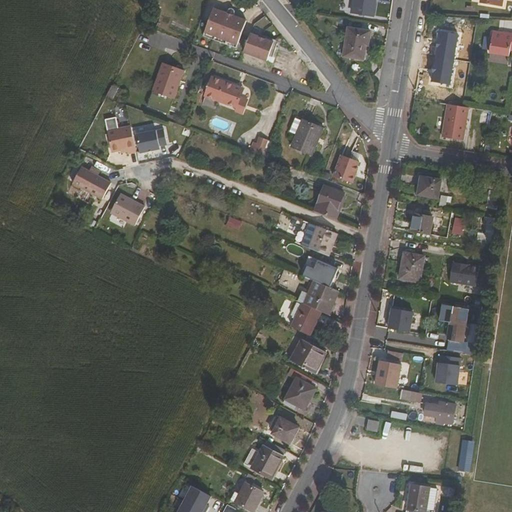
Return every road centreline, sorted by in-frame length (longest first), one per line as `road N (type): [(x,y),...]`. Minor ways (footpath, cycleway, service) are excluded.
road 1 (unclassified): [(295,511),(352,381),(377,238)]
road 2 (residential): [(377,238),(173,162),(146,174)]
road 3 (residential): [(391,145),(271,0)]
road 4 (unclassified): [(391,145),(415,0)]
road 5 (unclassified): [(391,145),(511,169)]
